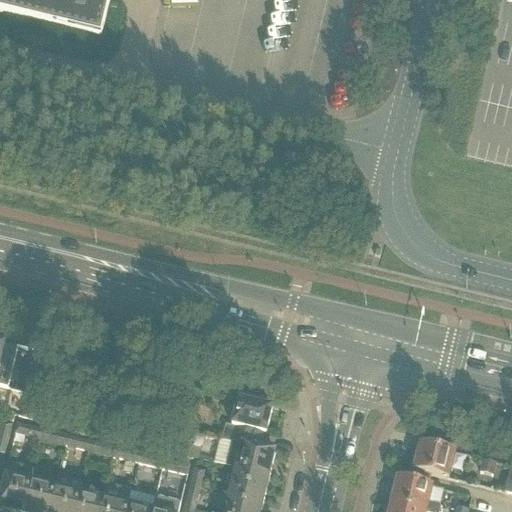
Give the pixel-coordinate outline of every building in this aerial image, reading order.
[(0,0),(0,14),(101,40),(110,0),(0,0)] [(0,344),(0,387),(8,389),(18,349),(9,346),(0,344)] [(35,353),(32,367),(43,370),(45,370),(48,356),(35,352),(35,353)] [(235,429),(232,444),(240,447),(241,445),(262,450),(272,410),(238,402),(232,428),(235,429)] [(22,418),(22,420),(32,423),(33,423),(36,411),(25,408),(22,418)] [(1,423),(0,429),(0,437),(8,439),(11,426),(1,423)] [(26,428),(23,438),(39,442),(42,432),(26,428)] [(42,432),(39,442),(64,448),(66,438),(42,432)] [(184,433),(178,455),(188,458),(193,435),(184,433)] [(0,437),(0,454),(4,456),(8,439),(0,437)] [(78,440),(75,451),(88,454),(91,444),(78,440)] [(91,444),(88,454),(112,460),(115,449),(91,444)] [(226,468),(236,470),(269,478),(275,454),(262,450),(241,445),(240,447),(232,444),(226,468)] [(422,447),(415,473),(449,481),(455,455),(422,447)] [(115,449),(112,460),(137,466),(139,455),(115,449)] [(139,455),(137,466),(162,472),(164,462),(139,455)] [(482,461),(479,474),(493,478),(496,465),(482,461)] [(164,462),(162,472),(186,478),(188,468),(164,462)] [(0,495),(0,511),(3,511),(22,511),(30,482),(32,471),(8,465),(0,495)] [(194,470),(191,485),(201,487),(205,473),(194,470)] [(236,470),(230,494),(263,503),(269,478),(236,470)] [(54,488),(48,511),(73,511),(78,494),(81,484),(56,478),(54,488)] [(398,481),(392,507),(413,511),(438,511),(444,492),(398,481)] [(22,511),(48,511),(54,488),(30,482),(22,511)] [(191,485),(188,497),(198,500),(201,487),(191,485)] [(103,500),(99,511),(125,511),(131,491),(109,486),(108,489),(105,489),(103,500)] [(73,511),(99,511),(103,500),(78,494),(73,511)] [(130,494),(125,511),(151,511),(154,500),(130,494)] [(230,494),(225,511),(261,511),(263,503),(230,494)] [(154,500),(151,511),(177,511),(180,504),(155,498),(154,500)]
